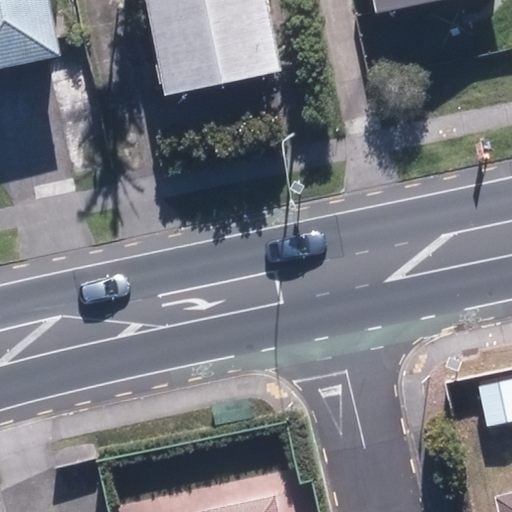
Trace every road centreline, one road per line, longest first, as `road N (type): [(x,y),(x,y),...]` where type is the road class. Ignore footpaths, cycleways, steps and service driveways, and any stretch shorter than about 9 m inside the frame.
road 1 (primary): [(0,348),(321,278)]
road 2 (residential): [(381,511),(321,278)]
road 3 (primary): [(321,278),(511,238)]
